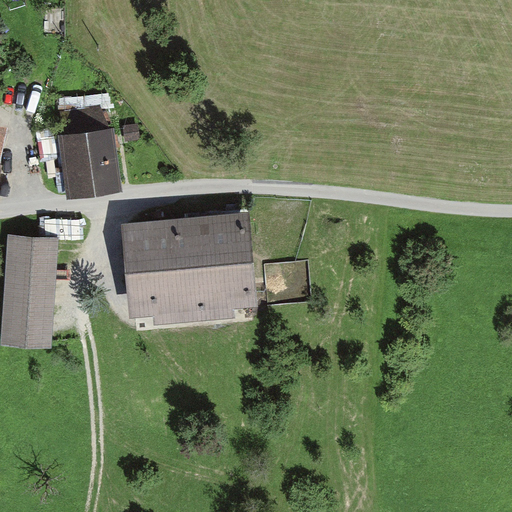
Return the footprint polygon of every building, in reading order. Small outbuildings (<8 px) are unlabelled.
[(0,159),(8,123),(0,121),(0,159)] [(124,124),(127,141),(142,138),(140,122),(124,124)] [(68,196),(122,186),(113,123),(56,131),(68,196)] [(233,309),(259,307),(251,212),(122,223),(130,320),(154,318),(154,324),(234,317),(233,309)] [(0,343),(50,346),(56,239),(7,236),(0,343)]
